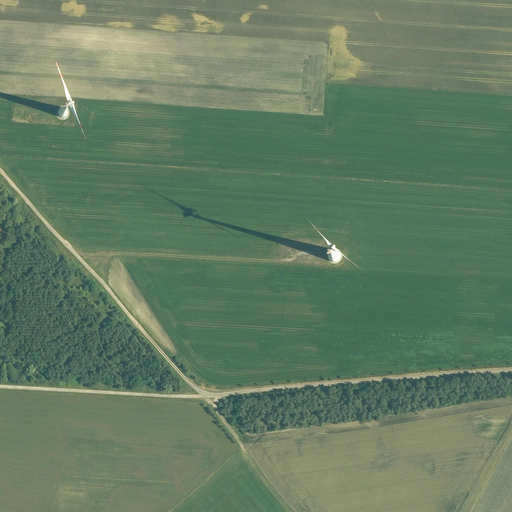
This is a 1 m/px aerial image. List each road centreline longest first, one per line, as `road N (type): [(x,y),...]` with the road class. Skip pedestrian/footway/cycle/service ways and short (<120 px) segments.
road 1 (track): [(511,368),(202,397),(0,388)]
road 2 (track): [(0,169),(202,397),(289,511)]
road 3 (track): [(317,254),(284,262),(74,251)]
